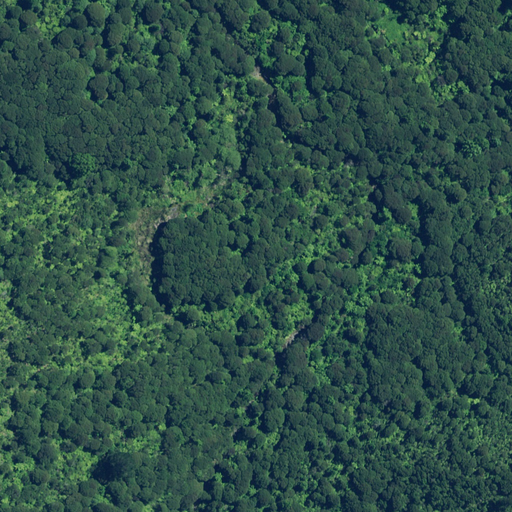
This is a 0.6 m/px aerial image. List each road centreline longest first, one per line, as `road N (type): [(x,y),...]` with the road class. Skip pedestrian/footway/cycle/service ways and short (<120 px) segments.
road 1 (track): [(279,0),(292,9),(349,122),(400,173),(511,185)]
road 2 (track): [(511,241),(496,252),(481,301),(511,350)]
